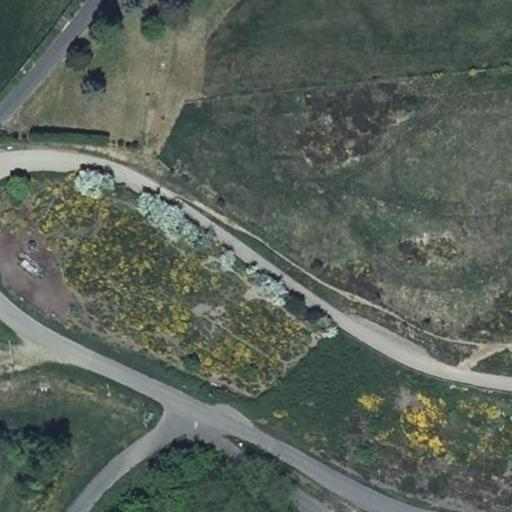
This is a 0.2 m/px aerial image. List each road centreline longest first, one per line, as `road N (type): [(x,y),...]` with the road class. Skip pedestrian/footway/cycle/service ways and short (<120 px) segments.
road 1 (unclassified): [(0,164),(122,175),(342,322),(420,362),(511,383)]
road 2 (unclassified): [(396,511),(270,443),(42,337),(0,293)]
road 3 (unknown): [(93,511),(191,406)]
